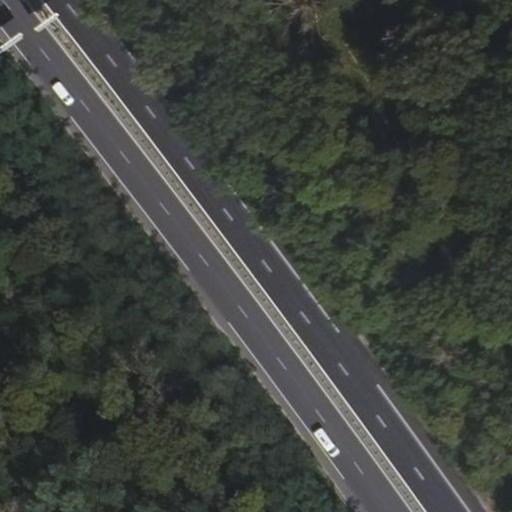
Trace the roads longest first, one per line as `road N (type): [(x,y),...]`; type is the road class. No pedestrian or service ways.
road 1 (trunk): [(453,511),(63,0)]
road 2 (trunk): [(1,0),(391,511)]
